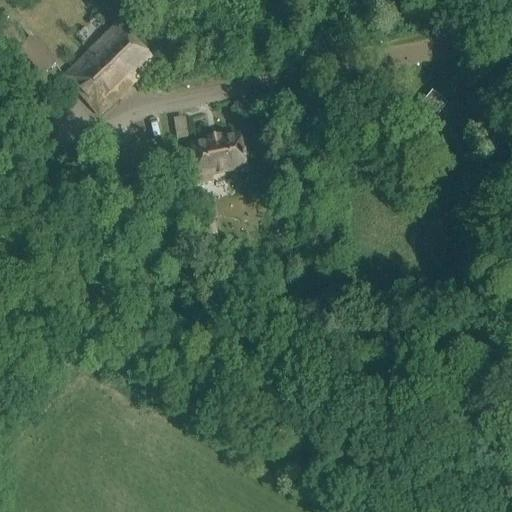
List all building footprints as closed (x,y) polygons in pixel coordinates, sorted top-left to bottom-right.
[(65,77),(99,116),(155,62),(118,26),(105,39),(65,77)] [(13,54),(35,80),(53,64),(31,38),(13,54)] [(434,94),(412,122),(424,132),(446,105),(434,94)] [(243,157),(239,137),(220,141),(219,138),(209,140),(209,143),(191,147),(195,166),(199,183),(213,180),(213,174),(245,167),(243,157)] [(210,198),(195,201),(199,217),(199,219),(209,217),(214,216),(210,198)] [(451,353),(449,363),(455,365),(458,355),(451,353)]
